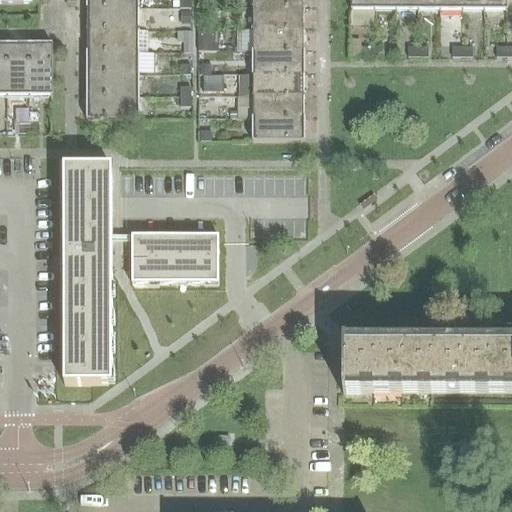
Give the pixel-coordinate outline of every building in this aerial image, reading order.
[(87,0),(88,10),(87,10),(87,11),(139,11),(139,10),(138,10),(137,0),(87,0)] [(252,11),(304,10),(303,10),(302,0),(253,0),(253,10),(252,10),(252,11)] [(349,0),(350,14),(351,14),(351,12),(372,12),(372,14),(373,14),(372,0),(349,0)] [(394,14),(395,14),(394,0),(372,0),(373,14),(373,12),(394,12),(394,14)] [(394,0),(395,14),(395,12),(416,12),(416,14),(417,14),(416,0),(394,0)] [(438,14),(439,14),(438,0),(416,0),(417,14),(417,12),(438,12),(438,14)] [(438,0),(439,14),(440,14),(440,12),(460,12),(460,14),(461,14),(461,0),(438,0)] [(461,0),(461,14),(462,14),(462,12),(483,12),(483,14),(483,0),(461,0)] [(505,2),(504,0),(483,0),(483,14),(484,14),(484,12),(503,12),(503,14),(505,14),(505,2)] [(190,1),(179,1),(179,11),(190,11),(190,1)] [(198,2),(198,11),(208,11),(208,2),(198,2)] [(252,33),(304,33),(304,32),(303,32),(303,11),(304,11),(304,10),(252,11),(253,11),(253,32),(252,32),(252,33)] [(139,33),(138,33),(138,12),(139,12),(139,11),(87,11),(87,12),(88,12),(88,33),(87,33),(139,33)] [(191,26),(191,14),(181,14),(182,26),(191,26)] [(198,31),(198,48),(214,48),(214,31),(198,31)] [(87,55),(139,55),(138,55),(138,34),(139,34),(139,33),(87,33),(87,34),(88,34),(88,55),(87,55)] [(304,33),(252,33),(253,33),(253,54),(252,54),(252,55),(304,55),(304,54),(303,54),(303,33),(304,33)] [(178,34),(178,45),(183,45),(192,45),(192,34),(178,34)] [(8,46),(8,99),(9,99),(9,97),(29,97),(29,99),(30,99),(30,46),(29,46),(29,47),(9,48),(9,46),(8,46)] [(30,46),(30,99),(31,99),(31,97),(51,97),(51,99),(53,99),(53,47),(53,46),(52,46),(51,46),(51,47),(31,47),(31,46),(30,46)] [(374,60),(374,49),(364,49),(364,60),(374,60)] [(384,49),(374,49),(374,60),(384,60),(384,49)] [(408,60),(418,60),(418,49),(408,49),(408,60)] [(428,49),(418,49),(418,60),(428,60),(428,49)] [(462,60),(462,50),(452,50),(452,60),(462,60)] [(472,50),(462,50),(462,60),(472,60),(472,50)] [(496,60),(506,60),(506,50),(496,50),(496,60)] [(139,55),(87,55),(87,56),(88,56),(88,77),(87,77),(87,78),(139,77),(138,77),(138,56),(139,56),(139,55)] [(304,55),(252,55),(253,55),(254,77),(252,77),(304,77),(304,76),(303,76),(303,55),(304,55)] [(180,67),(180,78),(190,77),(190,67),(180,67)] [(200,67),(200,77),(211,77),(211,67),(200,67)] [(139,77),(87,78),(88,78),(88,99),(87,99),(87,100),(139,100),(139,99),(138,99),(138,78),(139,78),(139,77)] [(304,77),(252,77),(252,78),(254,78),(254,99),(252,99),(304,99),(304,98),(303,98),(303,77),(304,77)] [(223,78),(204,79),(204,95),(224,94),(223,78)] [(180,89),(180,100),(190,100),(190,89),(180,89)] [(252,121),(304,121),(303,121),(303,100),(304,100),(304,99),(252,99),(252,100),(254,100),(254,121),(252,121)] [(87,121),(87,123),(139,123),(139,121),(138,121),(138,100),(139,100),(87,100),(88,100),(88,121),(87,121)] [(180,100),(180,110),(190,110),(190,100),(180,100)] [(304,121),(252,121),(252,122),(254,122),(254,142),(252,142),(252,144),(304,144),(304,142),(303,142),(303,122),(304,122),(304,121)] [(29,126),(19,126),(19,136),(29,136),(29,126)] [(29,126),(29,136),(39,136),(39,126),(29,126)] [(211,134),(200,134),(200,144),(211,144),(211,134)] [(63,377),(63,387),(107,387),(107,373),(111,373),(111,357),(107,357),(107,345),(111,345),(111,329),(107,329),(107,317),(111,317),(111,301),(107,301),(107,289),(111,289),(111,273),(106,273),(106,257),(111,257),(111,170),(63,170),(63,257),(69,257),(69,371),(73,371),(73,377),(63,377)] [(131,244),(131,287),(148,287),(148,283),(159,283),(159,287),(176,287),(176,283),(187,283),(187,287),(204,287),(204,283),(218,283),(218,239),(208,239),(208,249),(201,249),(201,244),(131,244)] [(344,353),(344,396),(347,396),(347,394),(511,393),(511,345),(505,345),(346,346),(344,346),(344,353)]
